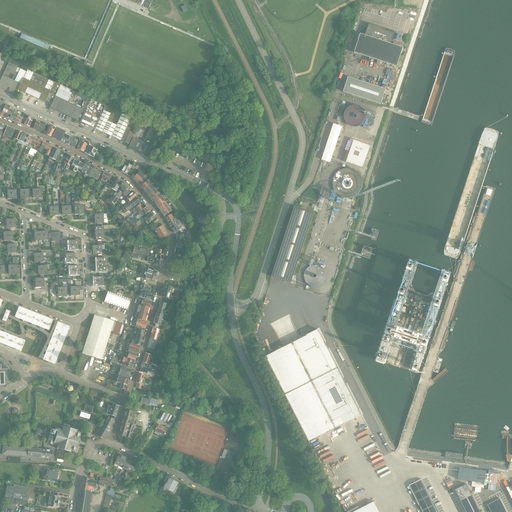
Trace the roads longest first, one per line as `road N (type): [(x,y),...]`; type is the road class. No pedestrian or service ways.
road 1 (unclassified): [(230,309),(253,301),(259,288),(302,141),(238,0)]
road 2 (residential): [(0,119),(125,178),(170,235),(162,277)]
road 3 (unclassified): [(220,193),(0,94)]
road 4 (unclassified): [(254,507),(268,454),(266,414),(230,309)]
road 5 (tertiary): [(254,507),(110,441)]
road 6 (residential): [(77,322),(87,310),(85,236),(23,212)]
road 7 (residential): [(162,277),(124,398)]
